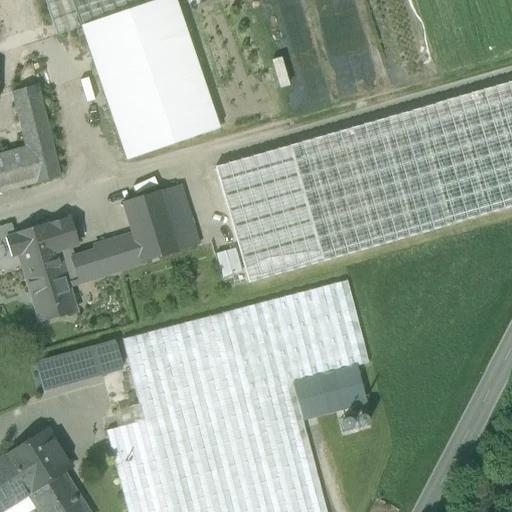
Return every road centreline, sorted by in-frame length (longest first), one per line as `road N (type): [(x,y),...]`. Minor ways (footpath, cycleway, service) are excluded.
road 1 (track): [(102,190),(511,74)]
road 2 (tertiary): [(425,511),(511,346)]
